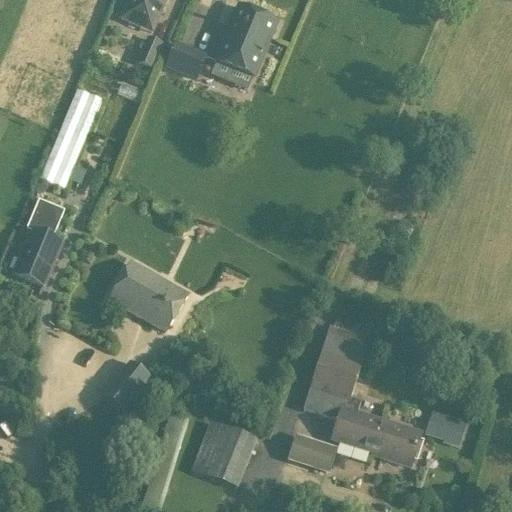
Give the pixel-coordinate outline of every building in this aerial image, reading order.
[(165,0),(129,0),(123,15),(154,28),(165,0)] [(238,9),(215,64),(252,80),(275,24),(238,9)] [(145,40),(135,66),(151,72),(161,47),(145,40)] [(165,69),(195,81),(204,59),(174,47),(165,69)] [(139,105),(143,95),(120,86),(116,97),(139,105)] [(39,182),(63,192),(100,103),(76,93),(39,182)] [(34,193),(42,196),(46,187),(37,184),(34,193)] [(28,234),(11,276),(42,289),(60,245),(50,241),(62,213),(36,202),(24,232),(28,234)] [(164,334),(185,298),(130,267),(110,303),(164,334)] [(348,401),(368,342),(373,327),(357,321),(354,328),(335,322),(332,331),(328,330),(308,389),(348,402),(348,401)] [(128,365),(99,401),(125,421),(154,385),(128,365)] [(358,405),(348,401),(348,402),(308,389),(300,413),(335,425),(329,444),(369,457),(380,425),(354,416),(358,405)] [(424,438),(459,448),(465,426),(431,416),(424,438)] [(160,511),(188,422),(168,417),(138,511),(160,511)] [(380,425),(369,457),(378,460),(377,462),(407,472),(418,437),(380,425)] [(255,445),(252,442),(209,426),(189,474),(236,493),(255,445)] [(310,471),(328,477),(337,452),(318,446),(310,471)] [(294,511),(299,497),(279,491),(274,509),(286,511),(294,511)]
